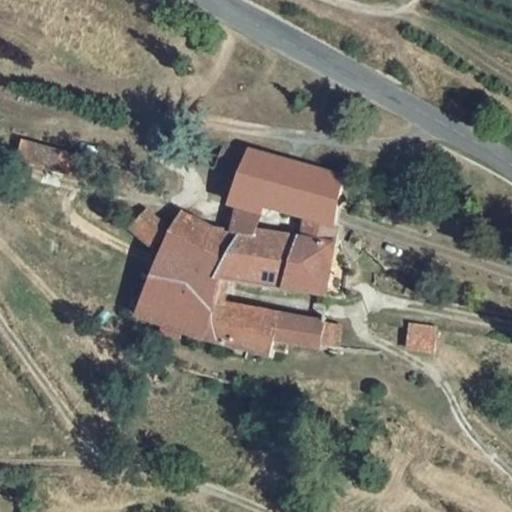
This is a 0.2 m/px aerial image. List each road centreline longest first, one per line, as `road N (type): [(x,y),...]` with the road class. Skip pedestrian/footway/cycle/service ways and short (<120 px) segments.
road 1 (track): [(0,161),(86,194),(192,200),(195,177),(156,151),(173,121),(351,142),(452,131)]
road 2 (track): [(511,472),(475,440),(451,391),(368,328),(357,303),(401,300),(511,326)]
road 3 (tertiary): [(511,167),(214,0)]
road 4 (track): [(0,456),(100,463),(277,511)]
road 5 (track): [(100,463),(0,323)]
